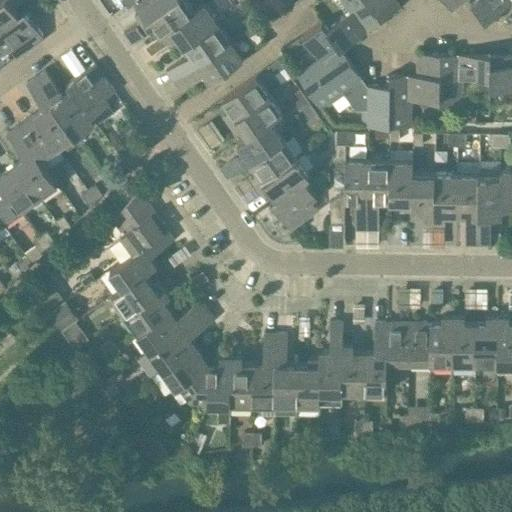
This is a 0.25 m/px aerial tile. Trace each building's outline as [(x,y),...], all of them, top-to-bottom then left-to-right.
[(17,0),(0,0),(0,25),(20,11),(14,3),(17,0)] [(168,0),(143,18),(124,32),(131,41),(155,23),(162,33),(168,28),(195,9),(194,8),(188,0),(168,0)] [(138,0),(142,5),(137,9),(143,18),(168,0),(138,0)] [(205,0),(194,8),(195,9),(168,28),(174,37),(179,34),(185,43),(218,20),(205,0)] [(261,0),(256,0),(250,5),(255,12),(265,5),(261,0)] [(382,18),(375,9),(368,0),(340,0),(338,1),(347,13),(335,21),(332,17),(324,22),(327,27),(341,47),(341,46),(353,38),(382,18)] [(368,0),(375,9),(382,18),(400,5),(396,0),(368,0)] [(444,0),(451,9),(461,3),(458,0),(444,0)] [(511,0),(471,0),(485,19),(511,0)] [(10,46),(17,55),(45,35),(25,7),(20,11),(0,25),(0,40),(6,49),(10,46)] [(243,28),(254,21),(249,14),(238,21),(243,28)] [(167,68),(174,78),(231,38),(218,20),(185,43),(191,51),(167,68)] [(322,20),(302,33),(319,57),(297,72),(309,90),(351,61),(341,46),(341,47),(327,27),(324,22),(322,20)] [(248,36),(259,28),(254,21),(243,28),(248,36)] [(231,38),(174,78),(181,88),(205,71),(211,80),(244,56),(231,38)] [(298,38),(288,45),(291,49),(301,42),(298,38)] [(417,51),(417,63),(440,63),(440,75),(440,98),(439,98),(439,103),(461,103),(461,76),(489,76),(490,76),(490,63),(490,52),(440,52),(417,51)] [(511,52),(490,52),(490,63),(490,76),(489,76),(489,87),(511,87),(511,52)] [(274,72),(284,64),(279,58),(269,65),(274,72)] [(107,96),(116,89),(96,61),(68,81),(72,86),(72,85),(92,113),(110,101),(107,96)] [(378,84),(367,84),(351,61),(309,90),(322,108),(344,92),(355,108),(362,108),(362,124),(389,124),(390,107),(378,106),(378,84)] [(440,63),(417,63),(417,73),(389,73),(389,84),(390,107),(389,124),(391,124),(400,124),(410,124),(411,97),(439,98),(440,98),(440,75),(440,63)] [(96,119),(92,113),(72,85),(72,86),(64,91),(47,67),(37,74),(78,132),(96,119)] [(78,132),(37,74),(28,81),(45,105),(36,111),(59,145),(78,132)] [(224,110),(231,119),(270,92),(256,74),(223,97),(230,106),(224,110)] [(378,106),(390,107),(389,84),(378,84),(378,106)] [(306,95),(301,88),(290,95),(295,102),(306,95)] [(243,125),(249,133),(249,134),(271,118),(272,118),(283,111),(270,92),(231,119),(237,128),(243,125)] [(300,109),(310,102),(306,95),(295,102),(300,109)] [(480,123),(480,109),(463,109),(463,123),(480,123)] [(36,111),(18,124),(41,158),(42,157),(59,145),(36,111)] [(323,119),(318,112),(307,120),(312,127),(323,119)] [(284,136),(272,118),(271,118),(249,134),(249,133),(237,141),(244,150),(239,154),(246,164),(251,160),(284,136)] [(209,121),(200,126),(211,144),(220,138),(209,121)] [(41,158),(18,124),(8,131),(25,155),(17,161),(40,195),(59,181),(42,157),(41,158)] [(399,139),(400,124),(391,124),(391,139),(399,139)] [(389,135),(389,125),(376,125),(376,135),(389,135)] [(337,142),(345,142),(345,129),(337,129),(337,142)] [(354,129),(345,129),(345,142),(354,142),(354,129)] [(422,131),(413,131),(413,143),(422,144),(422,131)] [(448,144),(457,144),(457,131),(448,131),(448,144)] [(465,144),(466,131),(457,131),(457,144),(465,144)] [(492,145),(501,145),(501,132),(492,132),(492,145)] [(509,145),(510,132),(501,132),(501,145),(509,145)] [(251,160),(257,169),(252,173),(258,182),(297,154),(284,136),(251,160)] [(144,152),(155,144),(150,138),(139,145),(144,152)] [(345,155),(345,142),(337,142),(336,155),(345,155)] [(310,172),(297,154),(258,182),(265,191),(270,187),(276,196),(304,176),(310,172)] [(345,155),(336,155),(333,157),(342,170),(345,171),(345,157),(345,155)] [(367,228),(368,157),(345,157),(345,171),(345,190),(345,198),(356,198),(355,227),(367,228)] [(390,158),(368,157),(367,228),(379,228),(379,198),(390,198),(390,158)] [(122,158),(116,163),(123,173),(130,168),(122,158)] [(413,158),(390,158),(390,198),(400,198),(400,205),(411,205),(412,205),(412,171),(413,171),(413,158)] [(17,161),(0,173),(0,175),(22,207),(40,195),(17,161)] [(511,165),(501,166),(501,172),(501,206),(511,206),(511,165)] [(434,171),(413,171),(412,171),(412,205),(411,205),(411,212),(422,212),(422,219),(434,219),(434,171)] [(445,212),(456,213),(457,172),(434,171),(434,219),(445,219),(445,212)] [(457,172),(456,213),(467,213),(467,219),(466,219),(465,244),(478,244),(478,219),(479,172),(457,172)] [(491,220),(490,220),(490,213),(501,213),(501,206),(501,172),(479,172),(478,219),(478,244),(491,244),(491,220)] [(0,215),(4,220),(22,207),(0,175),(0,215)] [(317,195),(304,176),(276,196),(271,199),(291,228),(319,208),(312,198),(317,195)] [(89,188),(96,199),(103,194),(96,183),(89,188)] [(89,203),(96,199),(89,188),(82,193),(89,203)] [(345,221),(345,198),(345,190),(330,200),(330,221),(345,221)] [(124,258),(134,250),(135,251),(168,227),(148,199),(120,219),(127,228),(121,232),(125,236),(114,244),(124,258)] [(64,214),(57,219),(64,230),(71,225),(64,214)] [(0,239),(11,231),(4,220),(0,215),(0,239)] [(175,237),(168,227),(135,251),(134,250),(124,258),(110,267),(123,285),(124,285),(145,270),(146,270),(157,262),(151,254),(175,237)] [(47,230),(40,235),(48,245),(55,241),(47,230)] [(41,250),(48,245),(40,235),(33,240),(41,250)] [(16,260),(9,265),(16,276),(23,271),(16,260)] [(112,293),(126,311),(164,284),(157,275),(152,279),(146,270),(145,270),(124,285),(123,285),(112,293)] [(91,271),(80,278),(85,285),(96,278),(91,271)] [(170,293),(164,284),(126,311),(138,329),(171,306),(165,297),(170,293)] [(177,314),(171,306),(138,329),(151,348),(208,307),(201,297),(177,314)] [(50,310),(63,327),(78,317),(65,299),(50,310)] [(215,317),(208,307),(151,348),(164,366),(197,342),(191,334),(215,317)] [(453,361),(453,314),(442,314),(442,321),(431,320),(431,361),(453,361)] [(465,314),(453,314),(453,361),(475,361),(475,321),(465,321),(465,314)] [(497,361),(498,314),(486,314),(486,321),(475,321),(475,361),(497,361)] [(509,315),(498,314),(497,361),(511,361),(511,321),(509,321),(509,315)] [(341,403),(342,389),(342,342),(343,342),(343,319),(330,319),(330,349),(319,348),(319,355),(320,355),(319,389),(320,389),(320,402),(341,403)] [(64,329),(62,330),(75,348),(77,347),(89,339),(76,320),(64,329)] [(374,349),(364,349),(364,389),(386,390),(387,360),(386,360),(387,320),(375,320),(374,349)] [(409,320),(387,320),(386,360),(387,360),(408,360),(409,320)] [(408,360),(431,361),(431,320),(409,320),(408,360)] [(276,369),(276,332),(264,332),(264,361),(253,361),(254,369),(253,402),(275,402),(276,369)] [(297,412),(297,402),(298,369),(298,362),(288,361),(288,332),(276,332),(276,369),(275,402),(275,412),(297,412)] [(100,345),(105,353),(116,345),(110,338),(100,345)] [(209,360),(197,342),(164,366),(177,385),(181,381),(191,395),(208,395),(209,381),(201,377),(205,369),(209,360)] [(342,389),(364,389),(364,349),(353,349),(353,342),(343,342),(342,342),(342,389)] [(121,352),(116,345),(105,353),(110,360),(121,352)] [(218,401),(231,401),(231,369),(231,354),(220,354),(220,361),(210,360),(209,360),(205,369),(201,377),(209,381),(208,395),(208,411),(218,411),(218,401)] [(231,401),(253,402),(254,369),(253,361),(243,361),(243,355),(231,354),(231,369),(231,401)] [(308,362),(298,362),(298,369),(297,402),(320,402),(320,389),(319,389),(320,355),(319,355),(308,355),(308,362)] [(106,389),(114,400),(124,394),(116,382),(106,389)] [(474,419),(474,406),(466,406),(466,419),(474,419)] [(474,406),(474,419),(483,419),(483,406),(474,406)] [(430,411),(430,423),(439,424),(439,411),(430,411)] [(408,426),(408,413),(399,413),(399,426),(408,426)] [(408,413),(408,426),(416,426),(417,413),(408,413)] [(364,431),(364,418),(355,418),(355,431),(364,431)] [(364,418),(364,431),(372,431),(372,418),(364,418)] [(320,436),(330,436),(330,426),(320,426),(320,436)] [(142,437),(149,447),(159,439),(152,430),(142,437)] [(252,444),(253,431),(244,430),(244,443),(252,444)] [(253,431),(252,444),(261,444),(261,431),(253,431)] [(303,444),(306,444),(306,431),(297,431),(297,444),(303,444)]
